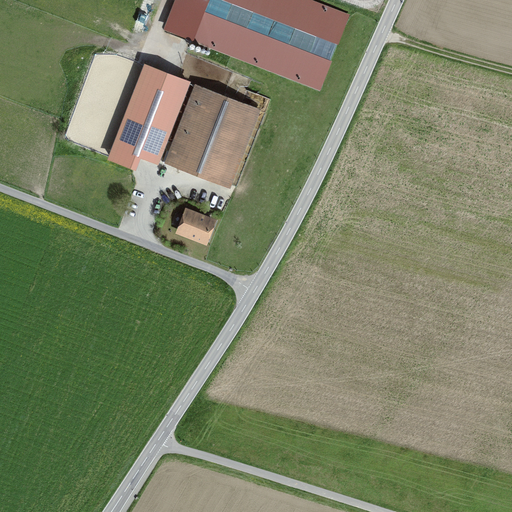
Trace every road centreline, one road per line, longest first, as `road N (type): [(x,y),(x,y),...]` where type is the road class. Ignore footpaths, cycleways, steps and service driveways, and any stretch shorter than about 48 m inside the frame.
road 1 (tertiary): [(254,291),(396,0)]
road 2 (unclassified): [(254,291),(0,187)]
road 3 (tertiary): [(110,511),(254,291)]
road 4 (track): [(382,33),(511,71)]
